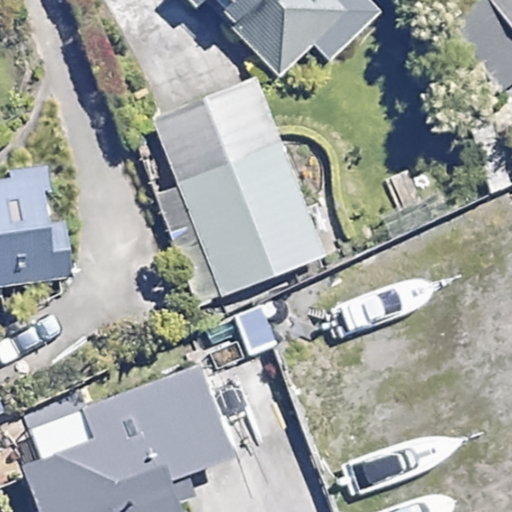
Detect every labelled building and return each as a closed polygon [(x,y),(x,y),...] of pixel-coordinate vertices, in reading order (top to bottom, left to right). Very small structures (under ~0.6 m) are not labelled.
[(203,0),(269,65),(334,0),(203,0)] [(511,0),(469,0),(511,54),(511,0)] [(319,256),(251,79),(143,121),(167,183),(154,189),(198,303),(319,256)] [(34,156),(0,160),(0,260),(47,255),(34,156)] [(178,511),(147,415),(12,459),(29,511),(178,511)]
